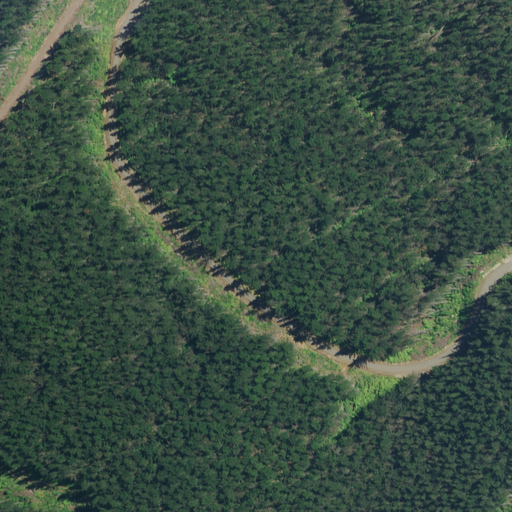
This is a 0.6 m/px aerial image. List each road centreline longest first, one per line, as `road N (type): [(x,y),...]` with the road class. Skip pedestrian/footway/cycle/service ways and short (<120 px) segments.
road 1 (track): [(511,261),(467,280),(465,341),(384,368),(201,285),(83,141),(131,0)]
road 2 (track): [(73,0),(0,115)]
